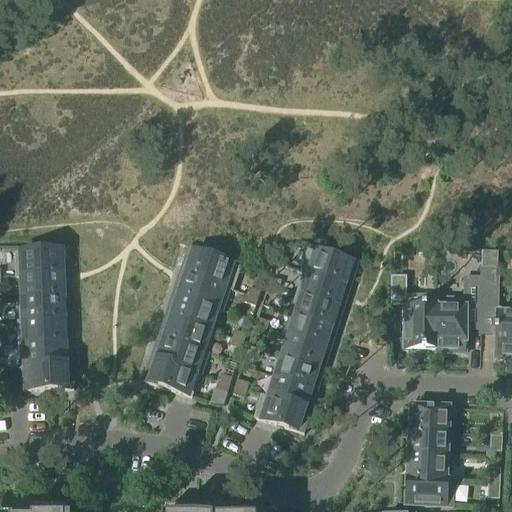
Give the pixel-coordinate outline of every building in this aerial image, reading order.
[(300,276),(302,277),(343,290),(350,266),(307,252),(300,276)] [(15,281),(22,281),(62,279),(61,254),(14,256),(15,281)] [(186,279),(230,294),(233,295),(240,271),(194,255),(186,279)] [(286,261),(274,259),(272,267),(284,269),(286,261)] [(496,277),(482,276),(481,300),(481,304),(495,305),(496,277)] [(296,296),(337,309),(343,290),(302,277),(296,296)] [(23,301),(62,300),(62,279),(22,281),(23,301)] [(179,301),(216,313),(223,315),(230,294),(186,279),(179,301)] [(268,288),(279,291),(281,283),(269,280),(268,288)] [(405,353),(435,354),(436,301),(434,301),(434,298),(406,298),(406,281),(392,281),(391,304),(391,309),(405,309),(405,353)] [(278,299),(279,291),(268,288),(266,296),(278,299)] [(246,298),(257,301),(260,294),(249,290),(246,298)] [(330,331),(337,309),(296,296),(289,318),(296,320),(330,331)] [(255,309),(257,301),(246,298),(244,305),(255,309)] [(19,324),(63,323),(62,300),(23,301),(18,301),(19,324)] [(172,320),(210,333),(216,313),(179,301),(172,320)] [(436,301),(435,354),(446,354),(446,356),(466,357),(466,302),(436,301)] [(494,362),(511,362),(511,311),(496,311),(494,362)] [(165,342),(207,356),(214,334),(210,333),(172,320),(165,342)] [(289,340),(323,351),(330,331),(296,320),(289,340)] [(255,329),(267,332),(269,325),(257,321),(255,329)] [(17,348),(64,346),(63,323),(19,324),(17,324),(17,348)] [(264,340),(267,332),(255,329),(253,336),(264,340)] [(232,341),(243,345),(246,337),(234,334),(232,341)] [(317,370),(323,351),(289,340),(283,360),(317,370)] [(241,352),(243,345),(232,341),(229,349),(241,352)] [(157,365),(199,380),(201,380),(209,357),(207,356),(165,342),(157,365)] [(64,346),(17,348),(18,372),(21,372),(65,371),(64,346)] [(259,353),(248,349),(246,357),(257,361),(259,353)] [(272,378),(311,390),(317,370),(283,360),(278,358),(272,378)] [(192,401),(199,380),(157,365),(150,387),(192,401)] [(65,371),(21,372),(21,395),(66,393),(65,371)] [(220,377),(218,385),(229,389),(231,381),(220,377)] [(304,412),(311,390),(272,378),(265,399),(304,412)] [(237,383),(235,391),(246,394),(248,387),(237,383)] [(216,384),(214,392),(226,396),(229,389),(218,385),(216,384)] [(235,391),(232,398),(244,402),(246,394),(235,391)] [(304,412),(265,399),(261,398),(253,422),(296,435),(304,412)] [(454,412),(410,410),(409,426),(411,426),(411,435),(453,436),(454,412)] [(502,439),(502,432),(492,431),(492,429),(486,429),(485,438),(490,439),(502,439)] [(453,436),(411,435),(410,444),(408,443),(407,459),(452,461),(453,436)] [(490,439),(489,455),(501,455),(502,439),(490,439)] [(451,485),(451,484),(452,461),(407,459),(407,474),(409,474),(408,482),(408,483),(451,485)] [(500,471),(489,471),(488,487),(500,487),(500,471)] [(408,483),(406,483),(405,507),(452,509),(453,485),(451,485),(408,483)] [(500,487),(488,487),(487,502),(499,503),(500,487)]
